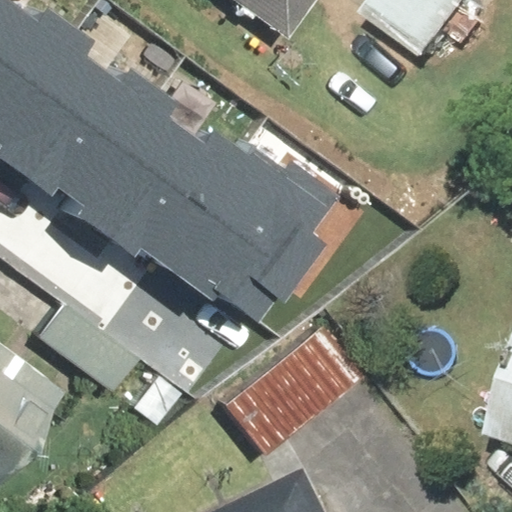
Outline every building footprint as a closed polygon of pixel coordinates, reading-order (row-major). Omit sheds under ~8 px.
[(7,0),(0,0),(0,117),(56,38),(69,19),(41,0),(21,0),(17,6),(7,0)] [(224,0),(279,40),(307,0),(224,0)] [(431,57),(469,0),(386,0),(374,19),(431,57)] [(56,38),(0,117),(0,157),(31,179),(38,170),(64,188),(56,199),(67,208),(144,97),(155,82),(111,52),(100,68),(56,38)] [(144,97),(67,208),(109,235),(117,223),(163,254),(239,142),(193,111),(184,124),(144,97)] [(269,162),(239,142),(163,254),(159,260),(185,277),(190,269),(247,307),(333,181),(281,145),(269,162)] [(52,295),(24,336),(97,385),(125,343),(52,295)] [(209,403),(249,455),(355,373),(315,321),(209,403)] [(0,472),(60,386),(0,344),(0,472)] [(511,397),(498,444),(511,447),(511,397)] [(336,511),(315,468),(224,511),(336,511)]
